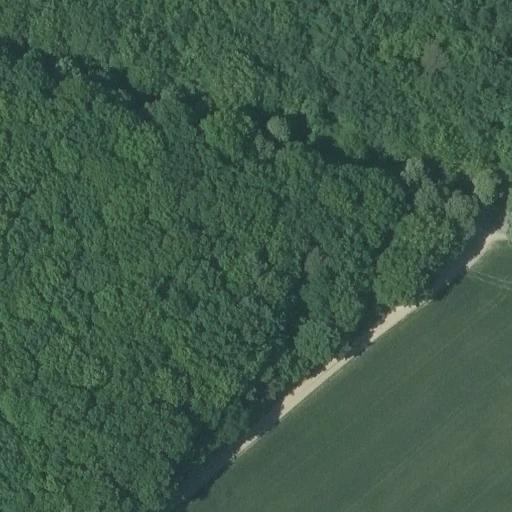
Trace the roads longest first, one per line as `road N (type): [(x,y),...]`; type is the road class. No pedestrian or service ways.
road 1 (tertiary): [(511,226),(0,91)]
road 2 (track): [(148,511),(503,224)]
road 3 (track): [(321,176),(328,147),(296,0)]
